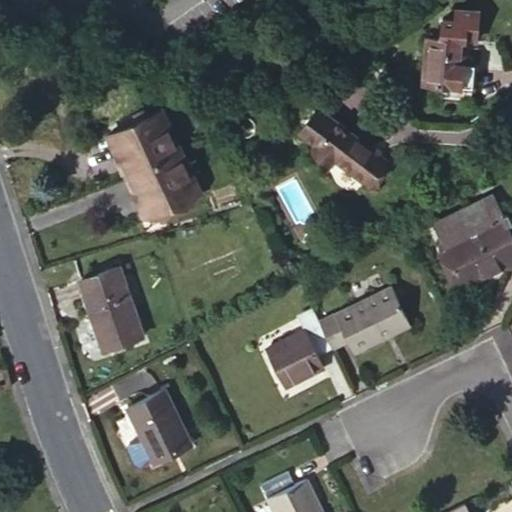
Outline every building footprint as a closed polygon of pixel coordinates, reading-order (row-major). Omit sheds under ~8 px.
[(445,37),(433,36),(429,80),(445,81),(444,93),(474,95),(477,62),(475,62),(475,54),(467,53),(468,39),(481,40),(483,10),(460,8),(459,19),(447,17),(445,37)] [(71,86),(85,81),(80,67),(67,72),(71,86)] [(368,182),(387,159),(320,108),(302,131),(318,143),(310,153),(328,167),(336,157),(368,182)] [(109,135),(128,175),(183,150),(164,110),(147,118),(144,110),(136,114),(139,121),(109,135)] [(183,150),(128,175),(146,216),(201,190),(183,150)] [(511,230),(495,195),(436,223),(445,242),(445,243),(457,268),(461,266),(469,281),(511,260),(511,230)] [(260,281),(282,270),(276,257),(273,259),(255,220),(248,223),(246,218),(229,226),(242,252),(246,250),(260,281)] [(92,307),(89,308),(103,348),(144,334),(120,266),(82,279),(92,307)] [(464,283),(469,281),(461,266),(457,268),(464,283)] [(84,309),(89,308),(92,307),(82,279),(75,282),(84,309)] [(321,321),(335,348),(349,341),(354,352),(410,324),(390,286),(329,317),(321,321)] [(326,312),(319,315),(321,319),(321,321),(329,317),(326,312)] [(318,356),(335,348),(321,321),(321,319),(268,346),(288,385),(323,367),(318,356)] [(142,436),(126,444),(138,468),(154,460),(155,462),(193,444),(166,389),(128,408),(142,436)] [(274,511),(322,511),(306,478),(294,483),(288,470),(261,483),(274,511)]
